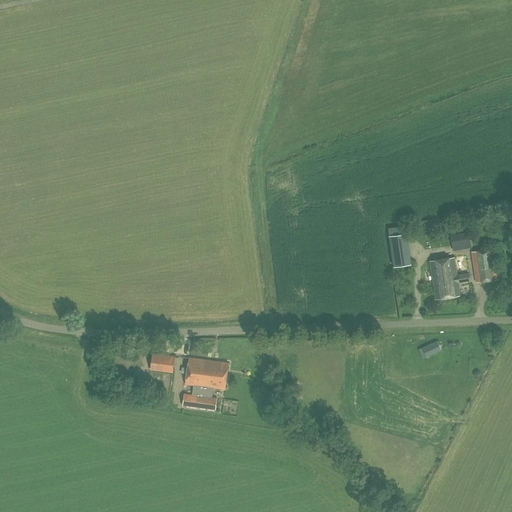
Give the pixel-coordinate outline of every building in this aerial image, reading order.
[(425,223),(426,231),(438,229),(436,221),(425,223)] [(387,228),(393,267),(410,265),(404,225),(387,228)] [(452,245),(471,242),(469,233),(451,236),(452,245)] [(472,252),(476,282),(498,280),(496,262),(498,261),(496,248),(472,252)] [(430,261),(436,299),(460,295),(458,283),(470,281),(469,273),(457,275),(454,257),(430,261)] [(421,348),(425,357),(439,350),(435,341),(421,348)] [(150,370),(172,372),(174,357),(152,354),(150,370)] [(183,405),(216,410),(217,398),(212,397),(213,388),(225,389),(229,363),(189,358),(186,384),(194,385),(193,395),(185,394),(183,405)] [(264,378),(252,383),(257,395),(269,391),(264,378)]
